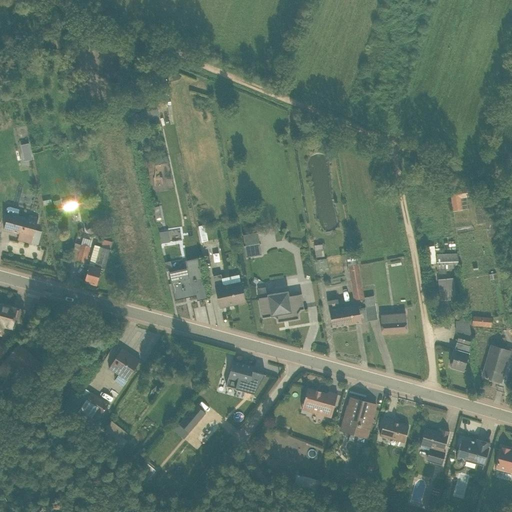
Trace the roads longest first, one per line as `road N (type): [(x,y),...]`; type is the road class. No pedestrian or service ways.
road 1 (track): [(49,0),(396,147)]
road 2 (residential): [(0,276),(300,359)]
road 3 (track): [(434,395),(396,147)]
road 4 (residential): [(300,359),(511,418)]
road 5 (unclassified): [(300,359),(243,442),(283,511)]
road 6 (track): [(396,147),(511,195)]
